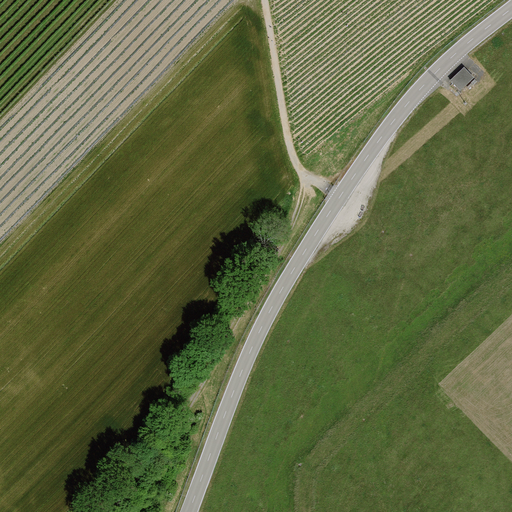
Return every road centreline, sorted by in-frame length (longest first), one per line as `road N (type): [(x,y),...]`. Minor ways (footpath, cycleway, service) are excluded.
road 1 (track): [(304,174),(283,239),(173,428),(120,498),(87,511)]
road 2 (track): [(264,0),(290,146),(304,174)]
